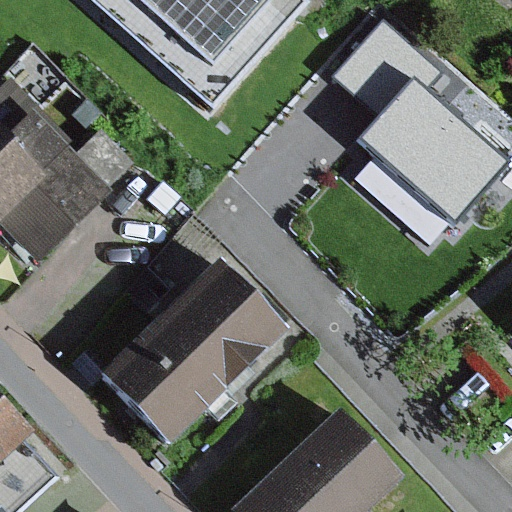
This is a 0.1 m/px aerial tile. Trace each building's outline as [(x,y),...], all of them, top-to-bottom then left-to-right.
[(303,6),(296,0),(81,0),(208,112),(303,6)] [(6,78),(0,84),(0,127),(10,137),(30,113),(61,146),(68,141),(6,78)] [(0,231),(36,268),(108,195),(61,146),(30,113),(10,137),(0,127),(0,231)] [(99,133),(79,153),(112,187),(132,167),(99,133)] [(181,201),(162,184),(145,202),(164,219),(181,201)] [(106,369),(95,379),(164,450),(202,413),(221,396),(284,335),(215,264),(106,369)] [(95,379),(106,369),(90,351),(72,366),(89,385),(95,379)] [(234,410),(221,396),(202,413),(215,427),(234,410)] [(0,508),(3,511),(24,511),(59,479),(25,444),(33,437),(0,401),(0,508)] [(334,416),(231,511),(367,511),(398,484),(334,416)]
